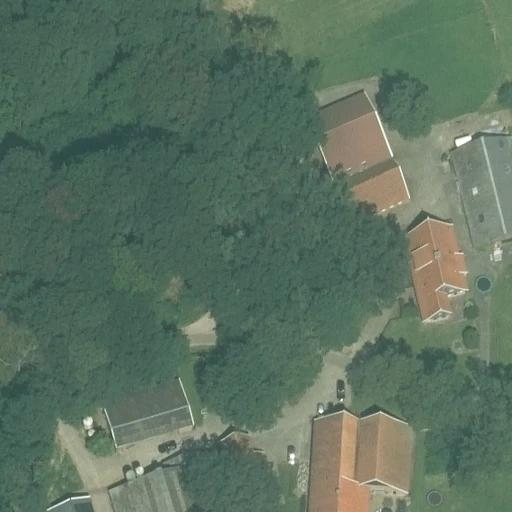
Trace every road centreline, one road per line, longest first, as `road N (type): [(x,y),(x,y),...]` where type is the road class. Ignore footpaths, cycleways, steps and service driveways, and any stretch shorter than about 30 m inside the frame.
road 1 (unclassified): [(0,340),(276,343),(511,427)]
road 2 (track): [(207,339),(282,208),(205,0)]
